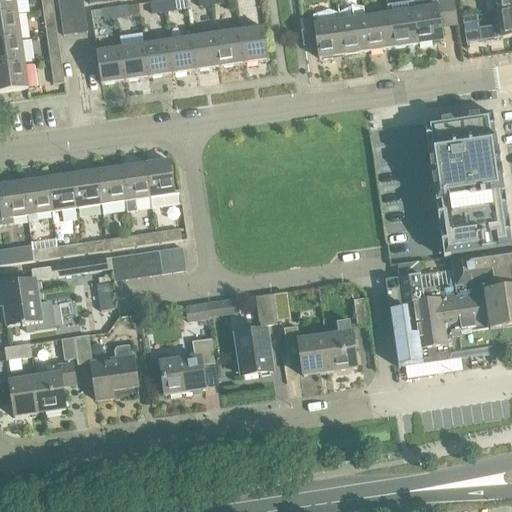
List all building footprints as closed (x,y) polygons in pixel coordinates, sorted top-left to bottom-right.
[(0,0),(0,17),(17,15),(15,0),(0,0)] [(57,0),(60,13),(72,11),(70,0),(57,0)] [(70,0),(72,11),(83,9),(82,0),(70,0)] [(174,0),(161,2),(163,14),(176,12),(174,0)] [(197,0),(198,8),(211,7),(209,0),(197,0)] [(410,0),(411,2),(412,2),(418,45),(443,41),(441,28),(457,26),(452,0),(410,0)] [(496,2),(497,13),(511,11),(511,0),(489,0),(489,3),(496,2)] [(151,16),(163,14),(161,2),(149,4),(151,16)] [(411,2),(387,5),(388,15),(393,49),(418,45),(412,2),(411,2)] [(127,8),(114,10),(116,20),(128,18),(127,8)] [(351,8),(337,15),(343,56),(368,52),(364,19),(363,10),(351,8)] [(87,34),(83,9),(72,11),(75,35),(87,34)] [(53,10),(42,11),(44,27),(55,26),(53,13),(53,10)] [(103,22),(116,20),(114,10),(102,12),(103,22)] [(63,37),(75,35),(72,11),(60,13),(63,37)] [(316,44),(319,60),(343,56),(337,15),(328,11),(313,16),(313,19),(299,21),(303,46),(316,44)] [(500,38),(511,36),(511,11),(497,13),(499,28),(479,31),(477,16),(463,19),(466,43),(479,41),(500,38)] [(0,42),(21,40),(17,15),(0,17),(0,42)] [(368,52),(393,49),(388,15),(364,19),(368,52)] [(269,61),(264,29),(239,33),(244,65),(269,61)] [(220,68),(244,65),(239,33),(216,36),(220,68)] [(56,34),(46,36),(48,52),(58,50),(56,34)] [(220,68),(216,36),(191,40),(196,72),(220,68)] [(143,37),(119,40),(120,50),(125,82),(149,78),(145,46),(143,37)] [(0,68),(25,64),(21,40),(0,42),(0,68)] [(191,40),(168,43),(173,75),(196,72),(191,40)] [(173,75),(168,43),(145,46),(149,78),(173,75)] [(96,54),(101,86),(125,82),(120,50),(96,54)] [(60,59),(49,61),(52,77),(62,76),(60,59)] [(0,94),(29,90),(25,64),(0,68),(0,94)] [(442,122),(424,124),(428,150),(432,178),(436,205),(440,233),(443,259),(511,249),(508,224),(504,196),(500,168),(496,141),(492,115),(442,122)] [(170,162),(145,165),(150,199),(149,199),(151,210),(181,206),(179,192),(175,193),(170,162)] [(150,199),(145,165),(121,169),(126,203),(125,203),(126,214),(136,212),(135,202),(149,199),(150,199)] [(121,169),(96,173),(101,207),(125,203),(126,203),(121,169)] [(96,173),(71,177),(77,210),(101,207),(96,173)] [(77,210),(71,177),(47,180),(52,214),(77,210)] [(47,180),(23,184),(28,218),(52,214),(47,180)] [(0,227),(13,226),(12,220),(28,218),(23,184),(21,184),(20,182),(9,184),(9,186),(0,187),(0,227)] [(179,231),(155,235),(156,245),(181,241),(179,231)] [(133,248),(156,245),(155,235),(131,238),(133,248)] [(108,252),(133,248),(131,238),(106,242),(108,252)] [(106,242),(82,245),(84,256),(108,252),(106,242)] [(59,259),(84,256),(82,245),(57,249),(59,259)] [(32,247),(6,250),(9,267),(34,263),(33,253),(32,247)] [(57,249),(33,253),(34,263),(59,259),(57,249)] [(452,274),(420,278),(424,302),(439,300),(511,289),(511,249),(450,259),(449,259),(452,274)] [(173,275),(186,273),(183,250),(170,252),(173,275)] [(170,252),(158,254),(162,277),(173,275),(170,252)] [(150,278),(162,277),(158,254),(147,255),(150,278)] [(147,255),(134,257),(137,280),(150,278),(147,255)] [(125,282),(137,280),(134,257),(122,259),(125,282)] [(110,260),(111,271),(113,284),(125,282),(122,259),(110,260)] [(40,271),(41,281),(111,271),(110,260),(40,271)] [(397,266),(399,279),(420,276),(418,263),(397,266)] [(448,363),(446,348),(439,300),(424,302),(420,278),(420,276),(399,279),(399,280),(397,281),(400,306),(388,308),(397,369),(448,363)] [(0,309),(4,309),(7,329),(9,329),(25,327),(27,335),(56,331),(52,303),(39,305),(35,282),(0,287),(0,309)] [(111,285),(97,287),(100,312),(114,310),(111,285)] [(511,289),(439,300),(446,348),(448,363),(511,354),(511,289)] [(286,295),(273,297),(277,322),(290,320),(286,295)] [(277,326),(276,322),(277,322),(273,297),(255,299),(259,329),(277,326)] [(353,302),(356,327),(369,326),(366,300),(353,302)] [(188,325),(208,322),(205,306),(186,309),(188,325)] [(336,324),(337,335),(324,337),(329,374),(356,370),(351,333),(350,333),(349,322),(336,324)] [(302,377),(329,374),(324,337),(298,341),(296,328),(283,330),(288,363),(300,362),(302,377)] [(265,331),(235,335),(241,378),(271,373),(265,331)] [(115,359),(92,363),(88,338),(73,340),(76,360),(77,366),(90,364),(96,403),(112,401),(111,394),(137,390),(132,357),(131,351),(128,348),(116,349),(114,353),(115,359)] [(61,342),(64,362),(76,360),(73,340),(61,342)] [(204,391),(200,368),(214,365),(211,340),(191,343),(193,360),(160,365),(165,398),(204,391)] [(29,345),(3,349),(5,362),(31,358),(29,345)] [(44,369),(45,377),(34,379),(39,416),(65,412),(61,382),(74,380),(72,365),(44,369)] [(14,419),(39,416),(34,379),(8,382),(14,419)]
